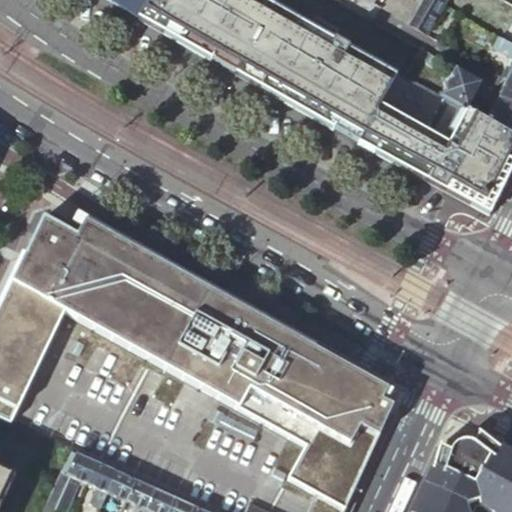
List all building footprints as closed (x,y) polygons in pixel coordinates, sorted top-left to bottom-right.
[(106,0),(115,5),(136,18),(137,17),(146,0),(106,0)] [(502,191),(511,169),(511,137),(485,123),(485,122),(480,119),(466,112),(440,98),(438,97),(403,78),(414,59),(416,55),(420,49),(334,0),(146,0),(137,17),(136,18),(151,27),(162,33),(208,61),(296,111),(309,118),(357,146),(406,172),(427,184),(488,217),(502,191)] [(422,0),(408,25),(426,36),(431,28),(435,30),(442,19),(438,17),(444,6),(447,2),(443,0),(422,0)] [(444,6),(465,18),(476,1),(474,0),(443,0),(447,2),(444,6)] [(506,82),(511,84),(511,45),(498,38),(491,50),(511,61),(511,68),(510,72),(507,70),(502,80),(506,82)] [(427,61),(431,55),(420,49),(416,55),(427,61)] [(466,112),(481,84),(455,69),(440,98),(466,112)] [(499,94),(511,100),(511,84),(506,82),(499,94)] [(511,137),(511,100),(499,94),(496,100),(492,98),(489,103),(493,105),(485,122),(485,123),(511,137)] [(314,499),(339,511),(344,511),(393,407),(382,402),(386,397),(389,391),(375,383),(254,317),(245,312),(83,223),(77,235),(75,238),(69,234),(42,218),(25,255),(14,275),(0,305),(0,420),(10,425),(21,402),(63,315),(304,450),(286,483),(314,499)] [(465,511),(466,511),(465,507),(478,503),(479,507),(487,511),(511,511),(511,458),(499,451),(500,449),(478,440),(476,439),(471,446),(449,453),(441,450),(428,471),(431,472),(411,511),(465,511)] [(449,452),(449,453),(471,446),(470,445),(469,444),(467,443),(466,443),(451,449),(450,450),(449,451),(449,452)] [(73,454),(70,453),(52,494),(69,502),(79,484),(85,487),(96,465),(73,454)] [(117,474),(96,465),(85,487),(95,491),(89,504),(100,509),(106,496),(117,474)] [(0,506),(14,477),(0,470),(0,506)] [(123,477),(117,474),(106,496),(125,504),(136,483),(123,477)] [(136,483),(125,504),(134,508),(132,511),(147,511),(157,492),(136,483)] [(168,511),(174,501),(157,492),(147,511),(168,511)] [(69,502),(52,494),(46,506),(58,511),(67,507),(68,504),(69,502)] [(339,511),(314,499),(308,511),(339,511)] [(176,502),(174,501),(168,511),(192,511),(193,510),(176,502)]
